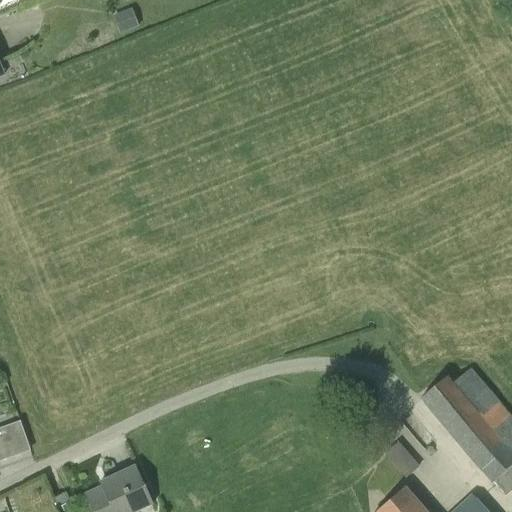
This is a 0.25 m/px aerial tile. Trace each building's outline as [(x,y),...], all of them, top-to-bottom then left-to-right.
[(138,27),(131,9),(113,16),(121,34),(138,27)] [(454,387),(446,378),(421,398),(505,495),(511,489),(511,421),(470,373),(454,387)] [(0,461),(18,455),(8,426),(0,429),(0,461)] [(397,443),(395,445),(385,453),(406,478),(418,467),(397,443)] [(133,511),(152,504),(135,467),(99,483),(101,488),(85,495),(92,511),(133,511)] [(375,511),(485,511),(472,496),(453,511),(424,511),(404,488),(375,511)] [(66,492),(46,501),(50,510),(70,501),(66,492)]
